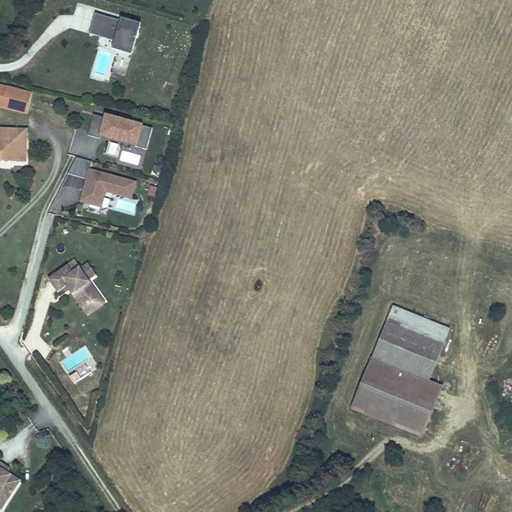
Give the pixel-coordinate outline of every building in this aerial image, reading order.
[(132,47),(138,27),(120,21),(95,14),(89,34),(113,41),(132,47)] [(139,24),(120,18),(120,21),(138,27),(139,24)] [(130,55),(132,47),(113,41),(111,49),(130,55)] [(7,87),(2,106),(26,112),(31,93),(7,87)] [(106,116),(105,119),(94,117),(89,135),(101,138),(101,137),(139,147),(147,149),(152,130),(144,128),(145,126),(106,116)] [(2,161),(26,161),(26,128),(2,128),(2,136),(0,136),(0,157),(2,157),(2,161)] [(111,143),(109,154),(117,155),(118,144),(111,143)] [(137,182),(110,175),(91,170),(93,163),(77,158),(69,175),(87,179),(85,187),(81,201),(102,206),(105,193),(132,200),(137,182)] [(162,168),(154,165),(150,177),(158,179),(162,168)] [(157,188),(151,186),(148,197),(155,198),(157,188)] [(85,311),(100,300),(79,271),(72,275),(68,269),(49,282),(58,296),(67,290),(69,292),(71,291),(85,311)] [(88,320),(105,308),(100,300),(85,311),(71,291),(69,292),(88,320)] [(449,329),(393,307),(386,322),(443,345),(449,329)] [(443,345),(386,322),(372,358),(430,380),(443,345)] [(430,380),(372,358),(351,411),(421,439),(442,385),(430,380)] [(0,498),(5,501),(14,487),(5,481),(8,476),(0,471),(0,498)] [(17,482),(8,476),(5,481),(14,487),(17,482)]
